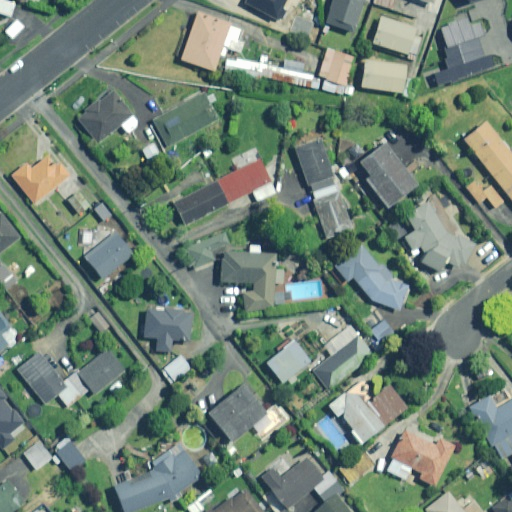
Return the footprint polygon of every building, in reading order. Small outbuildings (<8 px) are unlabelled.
[(0,0),(0,13),(11,17),(15,5),(0,0)] [(286,0),(249,0),(247,5),(280,22),(286,11),(282,10),(286,0)] [(365,0),(335,0),(326,24),(353,33),(365,0)] [(511,31),(511,0),(478,0),(495,9),(489,21),(511,32),(511,31)] [(224,59),(228,47),(231,40),(236,42),(240,29),(230,26),(198,14),(181,60),(214,72),(219,57),(224,59)] [(417,29),(382,18),(374,44),(408,55),(417,29)] [(322,29),(293,19),(289,30),(318,40),(322,29)] [(354,58),(328,50),(320,76),(345,85),(354,58)] [(313,80),(314,77),(304,74),(306,65),(284,60),(283,64),(262,59),(261,64),(228,57),(224,75),(257,82),(259,76),(311,88),(353,97),(354,89),(313,80)] [(362,88),(403,94),(403,97),(412,98),(414,84),(405,82),(407,67),(366,61),(362,88)] [(137,122),(112,91),(77,119),(97,144),(121,125),(126,131),(137,122)] [(219,120),(205,94),(153,123),(167,148),(219,120)] [(511,154),(486,122),(464,141),(511,201),(511,154)] [(352,232),(321,140),(295,149),(326,241),(352,232)] [(418,185),(387,143),(359,163),(370,177),(366,180),(386,209),(418,185)] [(154,145),(143,151),(149,163),(160,156),(154,145)] [(277,193),(255,149),(233,160),(239,171),(174,205),(186,227),(215,212),(253,192),(258,202),(277,193)] [(69,177),(50,154),(31,170),(26,164),(11,176),(35,205),(69,177)] [(474,181),(466,188),(479,204),(487,197),(496,208),(503,203),(490,186),(483,192),(474,181)] [(462,264),(465,265),(475,246),(446,231),(434,213),(437,211),(426,193),(415,200),(419,207),(405,216),(415,232),(405,239),(413,252),(419,248),(426,254),(421,264),(440,273),(445,263),(458,270),(462,264)] [(111,217),(103,205),(95,210),(104,223),(111,217)] [(0,215),(0,253),(19,239),(1,215),(0,215)] [(133,255),(115,232),(84,258),(102,280),(133,255)] [(228,245),(223,233),(186,249),(195,271),(216,262),(212,252),(228,245)] [(380,270),(361,245),(334,266),(347,282),(353,278),(371,300),(401,313),(413,287),(392,278),(380,270)] [(261,246),(250,246),(249,254),(222,253),(221,283),(253,284),(253,293),(244,293),(244,309),(273,310),(275,255),(260,255),(261,246)] [(17,282),(4,264),(0,267),(0,281),(6,290),(17,282)] [(193,314),(147,309),(144,338),(157,339),(156,351),(171,353),(172,340),(190,342),(193,314)] [(0,314),(0,355),(9,347),(0,336),(11,328),(0,314)] [(394,331),(383,320),(370,332),(381,343),(394,331)] [(373,355),(359,336),(313,370),(326,389),(373,355)] [(310,362),(294,342),(266,363),(282,384),(310,362)] [(68,389),(59,396),(68,407),(90,390),(95,396),(125,373),(108,350),(63,383),(68,389)] [(46,406),(59,396),(68,389),(63,383),(39,353),(18,371),(46,406)] [(191,369),(181,356),(165,369),(174,382),(191,369)] [(0,377),(13,367),(8,360),(0,366),(0,377)] [(207,385),(203,379),(186,390),(190,397),(207,385)] [(361,445),(407,407),(389,386),(364,406),(350,388),(328,406),(337,417),(340,415),(352,430),(350,432),(361,445)] [(272,423),(242,387),(208,415),(231,443),(252,426),(258,434),(272,423)] [(511,400),(496,410),(489,397),(469,408),(491,447),(494,445),(502,460),(511,454),(511,400)] [(405,431),(386,469),(406,479),(411,468),(420,473),(417,478),(434,487),(454,447),(435,438),(432,445),(405,431)] [(87,464),(65,437),(51,448),(73,476),(87,464)] [(53,458),(39,442),(24,454),(37,471),(53,458)] [(152,473),(115,487),(123,511),(136,511),(168,500),(169,503),(182,499),(179,493),(206,477),(192,450),(172,460),(169,455),(148,466),(152,473)] [(287,511),(313,491),(325,505),(315,511),(349,511),(337,496),(343,491),(329,473),(323,478),(307,458),(286,475),(278,465),(261,478),(282,505),(287,511)] [(0,511),(13,511),(24,503),(6,483),(0,488),(0,511)] [(263,511),(247,488),(212,511),(263,511)] [(463,511),(447,493),(425,510),(426,511),(463,511)] [(511,511),(511,500),(509,497),(492,509),(494,511),(511,511)] [(200,511),(204,509),(197,501),(188,509),(190,511),(200,511)]
